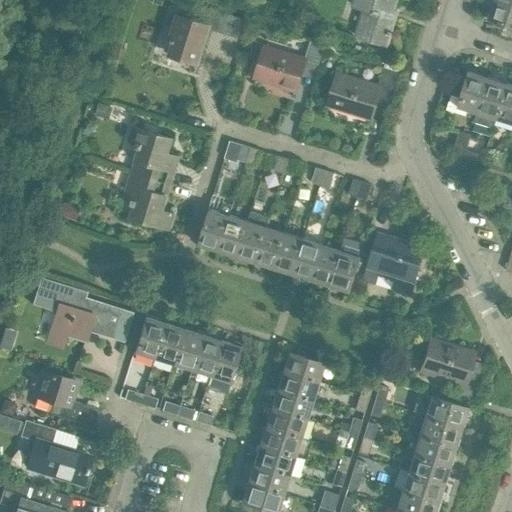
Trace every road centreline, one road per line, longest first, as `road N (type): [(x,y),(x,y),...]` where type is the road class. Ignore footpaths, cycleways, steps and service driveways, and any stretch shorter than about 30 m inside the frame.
road 1 (residential): [(187,252),(226,132),(369,171),(415,164)]
road 2 (tertiary): [(511,342),(415,164)]
road 3 (residential): [(120,511),(145,426),(216,447)]
road 4 (tertiary): [(415,164),(410,114),(438,26)]
